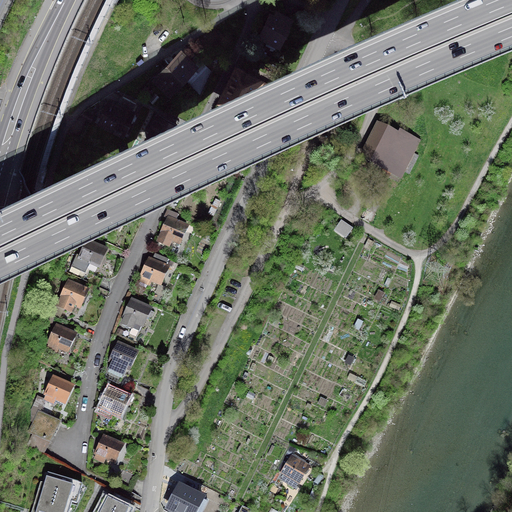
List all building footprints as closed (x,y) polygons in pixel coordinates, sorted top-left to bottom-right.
[(106,0),(97,18),(90,32),(82,51),(73,71),(66,88),(60,106),(53,123),(45,148),(37,175),(33,189),(30,203),(36,204),(40,190),(43,177),(51,150),(59,125),(66,108),(72,90),(80,73),(88,53),(96,35),(103,21),(110,7),(113,10),(118,0),(106,0)] [(273,12),(269,10),(264,21),(257,36),(279,46),(293,15),(276,7),(273,12)] [(158,72),(151,80),(169,97),(198,66),(180,49),(173,57),(158,72)] [(226,84),(216,104),(245,118),(264,79),(235,65),(226,84)] [(101,111),(95,125),(122,137),(134,111),(107,99),(101,111)] [(141,112),(136,124),(143,127),(149,115),(141,112)] [(150,123),(143,140),(170,153),(181,127),(154,115),(150,123)] [(376,124),(367,143),(357,161),(399,182),(418,145),(376,124)] [(122,212),(126,201),(103,191),(95,212),(98,213),(96,218),(108,222),(109,218),(118,221),(122,212)] [(215,197),(208,212),(213,215),(221,200),(215,197)] [(400,209),(384,200),(375,216),(391,225),(400,209)] [(161,227),(156,239),(169,245),(171,240),(179,243),(187,222),(181,219),(183,213),(167,206),(163,215),(165,216),(161,227)] [(102,255),(106,245),(83,236),(75,256),(78,258),(76,262),(87,267),(89,262),(98,266),(102,255)] [(149,284),(150,280),(160,284),(167,266),(174,269),(176,263),(169,260),(168,263),(166,262),(167,257),(154,252),(152,257),(147,255),(143,265),(139,276),(140,276),(139,280),(149,284)] [(67,277),(56,304),(71,310),(73,305),(79,307),(83,298),(88,286),(67,277)] [(125,308),(119,322),(131,327),(133,322),(142,326),(151,305),(131,296),(125,308)] [(57,354),(58,351),(68,356),(73,346),(78,336),(56,325),(46,345),(48,346),(47,350),(57,354)] [(110,363),(108,367),(119,372),(120,369),(130,373),(140,353),(118,342),(113,352),(108,362),(110,363)] [(56,400),(64,403),(68,395),(72,386),(55,378),(44,400),(54,404),(56,400)] [(102,410),(100,414),(109,418),(111,414),(122,419),(131,398),(109,388),(104,399),(100,409),(102,410)] [(32,410),(38,413),(32,427),(32,433),(36,435),(31,444),(31,447),(44,454),(55,432),(60,422),(39,412),(44,400),(38,397),(32,410)] [(97,458),(95,461),(104,466),(106,462),(116,467),(125,446),(103,436),(99,446),(94,457),(97,458)] [(280,471),(279,473),(284,476),(281,481),(295,489),(309,465),(292,455),(296,450),(290,446),(284,458),(278,470),(280,471)] [(78,482),(48,473),(44,486),(36,511),(68,511),(77,486),(82,488),(82,485),(78,482)] [(170,487),(164,500),(168,502),(168,503),(174,507),(184,511),(187,511),(194,498),(175,489),(170,487)] [(104,496),(96,511),(131,511),(132,511),(122,505),(104,496)]
